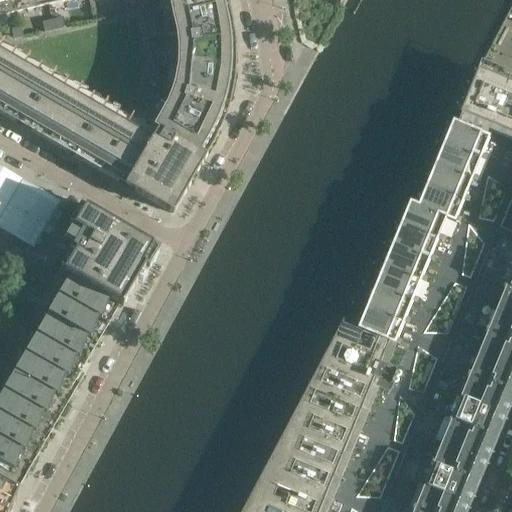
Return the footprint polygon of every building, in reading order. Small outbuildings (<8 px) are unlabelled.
[(0,0),(0,15),(69,0),(0,0)] [(172,0),(179,31),(179,32),(232,20),(227,0),(172,0)] [(232,20),(179,32),(181,41),(181,43),(181,44),(181,46),(181,48),(182,50),(182,52),(182,55),(182,58),(182,60),(182,63),(182,64),(181,66),(181,67),(181,68),(181,70),(181,71),(181,72),(181,73),(181,74),(234,82),(235,81),(235,80),(235,78),(235,77),(235,76),(235,74),(236,72),(236,69),(236,67),(236,65),(236,62),(236,58),(236,54),(236,51),(236,47),(236,44),(236,42),(235,39),(235,36),(235,33),(232,20)] [(0,115),(172,215),(174,216),(207,158),(205,158),(159,131),(159,132),(0,39),(0,115)] [(511,85),(477,72),(459,116),(460,117),(511,137),(511,85)] [(234,83),(234,82),(181,74),(180,75),(180,76),(180,77),(180,78),(179,81),(179,84),(178,88),(177,91),(176,94),(176,96),(175,98),(174,99),(174,101),(173,103),(172,104),(172,105),(171,106),(171,107),(170,108),(170,109),(170,110),(169,111),(169,112),(168,113),(167,116),(166,118),(158,131),(159,131),(205,158),(213,144),(215,142),(217,138),(218,135),(219,133),(221,130),(222,127),(223,124),(224,121),(225,118),(226,116),(227,113),(228,110),(229,106),(230,102),(231,99),(232,95),(233,91),(233,87),(234,86),(234,85),(234,84),(234,83)] [(488,139),(457,126),(452,124),(443,145),(479,160),(488,139)] [(471,181),(479,160),(443,145),(434,166),(471,181)] [(434,166),(426,187),(462,202),(471,181),(434,166)] [(60,205),(0,170),(0,230),(34,250),(43,235),(48,238),(50,235),(44,232),(60,205)] [(413,485),(422,463),(431,441),(440,419),(495,441),(511,400),(511,239),(474,224),(482,205),(453,193),(445,212),(410,198),(386,258),(384,257),(352,317),(350,328),(343,325),(244,511),(414,511),(404,507),(413,485)] [(0,462),(0,400),(82,258),(76,254),(86,238),(73,230),(85,210),(70,201),(50,235),(48,238),(43,235),(34,250),(0,230),(0,253),(23,267),(0,307),(0,506),(6,510),(10,511),(11,511),(19,495),(17,494),(16,494),(25,477),(0,462)] [(76,382),(119,307),(123,309),(144,271),(148,273),(160,253),(85,210),(73,230),(86,238),(76,254),(82,258),(0,400),(0,462),(25,477),(79,384),(76,382)] [(454,424),(445,447),(486,464),(492,450),(495,442),(454,424)] [(445,447),(436,469),(477,486),(481,477),(486,464),(445,447)] [(436,469),(427,491),(468,508),(471,502),(477,486),(436,469)] [(427,491),(413,485),(404,507),(414,511),(466,511),(468,508),(427,491)]
